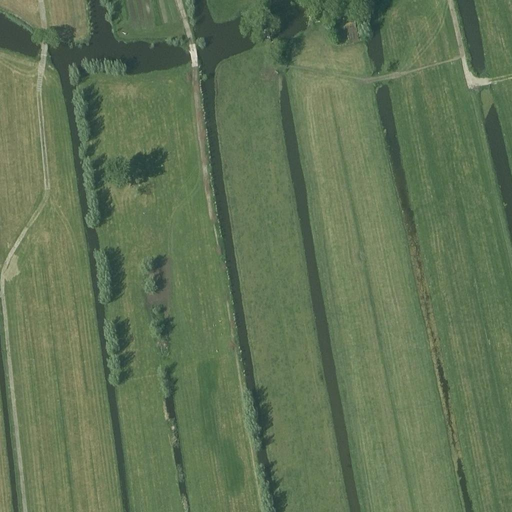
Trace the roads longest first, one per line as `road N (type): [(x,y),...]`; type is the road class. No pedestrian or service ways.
road 1 (track): [(0,278),(46,195),(40,0)]
road 2 (track): [(218,250),(178,0)]
road 3 (track): [(511,76),(469,81),(450,0)]
